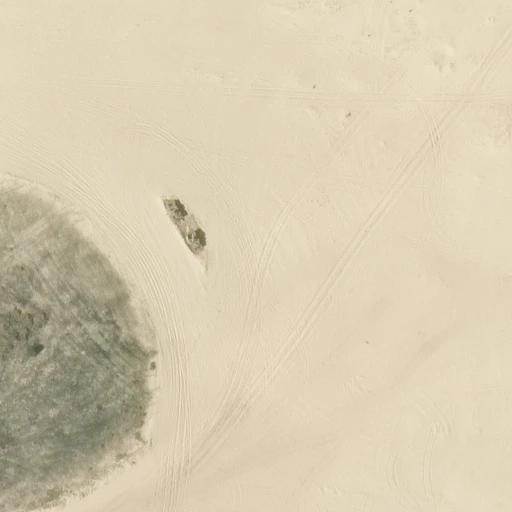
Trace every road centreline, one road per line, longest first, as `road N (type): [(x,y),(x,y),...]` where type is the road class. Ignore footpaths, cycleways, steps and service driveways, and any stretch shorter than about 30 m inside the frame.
road 1 (track): [(511,304),(124,511)]
road 2 (track): [(511,381),(328,402)]
